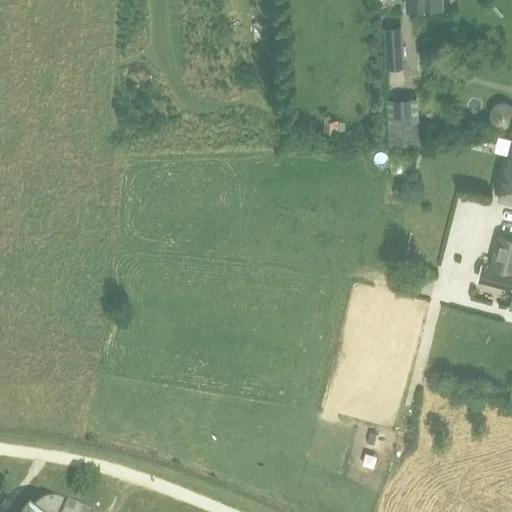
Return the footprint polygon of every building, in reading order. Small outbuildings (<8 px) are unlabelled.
[(408,0),(409,8),(432,7),(432,0),(408,0)] [(394,26),(383,27),(385,68),(404,67),(403,39),(394,39),(394,26)] [(387,99),(389,145),(419,142),(417,97),(387,99)] [(511,149),(498,198),(511,202),(511,149)] [(482,263),(478,280),(511,289),(511,287),(511,236),(499,233),(491,265),(482,263)]
